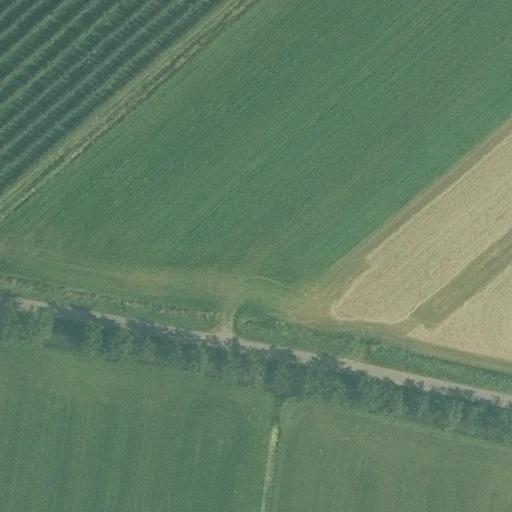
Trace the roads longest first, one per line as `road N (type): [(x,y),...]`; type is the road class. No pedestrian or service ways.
road 1 (unclassified): [(511,400),(0,292)]
road 2 (track): [(232,0),(0,202)]
